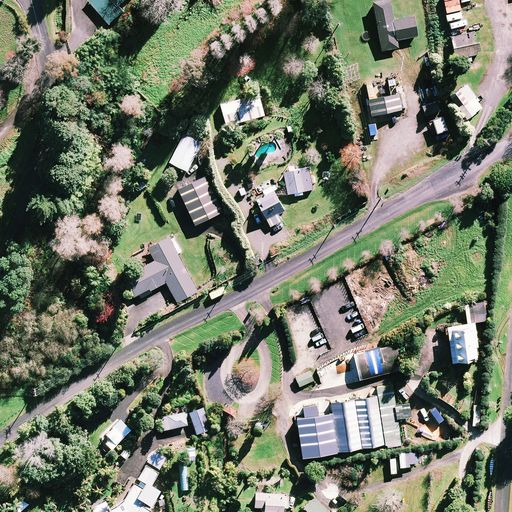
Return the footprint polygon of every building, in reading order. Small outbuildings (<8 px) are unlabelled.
[(122,0),(89,0),(108,22),(124,10),(118,4),(122,0)] [(372,113),(402,108),(406,107),(405,99),(400,100),(398,91),(392,92),(389,79),(366,83),(369,97),(372,113)] [(483,106),(467,82),(452,92),(469,116),(483,106)] [(266,114),(260,91),(221,102),(227,125),(266,114)] [(202,140),(185,131),(170,160),(187,169),(202,140)] [(313,189),(308,166),(283,171),(287,194),(313,189)] [(206,175),(178,187),(195,224),(223,211),(206,175)] [(284,210),(274,190),(257,199),(270,226),(282,220),(278,213),(284,210)] [(170,238),(169,235),(148,246),(154,260),(123,275),(134,296),(139,293),(141,297),(151,292),(150,290),(166,282),(177,302),(198,291),(178,253),(170,238)] [(174,236),(170,238),(178,253),(182,251),(174,236)] [(366,336),(342,278),(309,292),(312,302),(318,314),(328,339),(314,345),(318,355),(366,336)] [(482,356),(474,318),(441,325),(448,362),(482,356)] [(402,369),(397,344),(354,352),(360,378),(402,369)] [(316,379),(312,368),(296,374),(299,385),(316,379)] [(378,393),(289,410),(298,455),(386,438),(378,393)] [(202,408),(188,413),(196,435),(210,430),(202,408)] [(187,424),(184,411),(160,416),(163,430),(187,424)] [(167,453),(154,446),(146,461),(159,468),(167,453)] [(157,469),(145,463),(137,476),(149,483),(157,469)] [(158,493),(141,483),(133,498),(150,508),(158,493)] [(279,511),(280,493),(254,492),(252,511),(279,511)] [(328,511),(315,497),(304,508),(307,511),(328,511)] [(107,511),(103,501),(87,508),(88,511),(107,511)]
